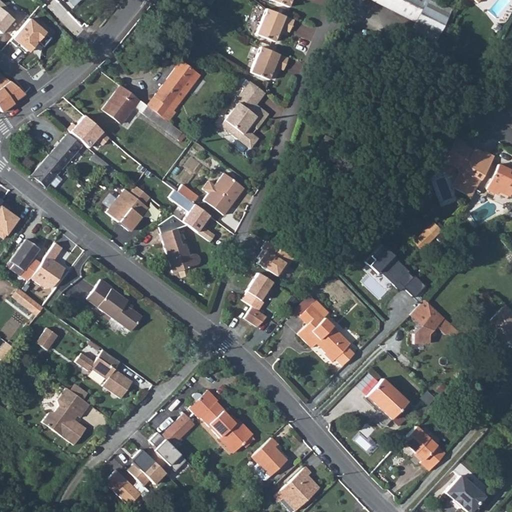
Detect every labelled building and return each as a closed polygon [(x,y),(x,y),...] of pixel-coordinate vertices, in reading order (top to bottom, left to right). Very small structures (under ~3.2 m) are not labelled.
[(371,0),(415,21),(425,0),(371,0)] [(425,0),(415,21),(410,30),(414,32),(423,36),(425,33),(428,26),(433,11),(434,7),(436,2),(432,0),(425,0)] [(436,2),(434,7),(446,19),(451,10),(450,8),(441,4),(436,2)] [(0,3),(0,33),(1,34),(16,16),(0,3)] [(433,11),(428,26),(438,35),(446,19),(434,7),(433,11)] [(266,9),(265,9),(254,34),(273,42),(279,28),(287,31),(292,20),(266,9)] [(28,21),(12,39),(29,53),(46,35),(28,21)] [(425,33),(423,36),(434,42),(435,42),(438,35),(428,26),(425,33)] [(414,32),(409,41),(419,45),(423,36),(414,32)] [(423,36),(419,45),(428,49),(430,50),(434,42),(423,36)] [(409,41),(408,43),(427,52),(428,49),(419,45),(409,41)] [(287,58),(259,47),(249,72),(267,80),(273,66),(282,70),(287,58)] [(180,62),(146,106),(167,122),(174,112),(172,111),(189,88),(184,85),(193,72),(180,62)] [(193,72),(184,85),(189,88),(199,76),(193,72)] [(0,111),(0,112),(24,94),(3,76),(0,78),(0,111)] [(259,89),(249,82),(228,109),(230,111),(219,126),(250,149),(257,138),(252,134),(245,129),(249,124),(256,129),(267,114),(255,105),(252,103),(256,97),(259,99),(264,93),(259,89)] [(138,100),(119,86),(101,110),(120,124),(138,100)] [(83,117),(71,132),(94,153),(107,138),(83,117)] [(245,129),(252,134),(256,129),(249,124),(245,129)] [(66,134),(49,154),(63,166),(80,146),(66,134)] [(456,138),(447,153),(453,157),(449,164),(458,169),(459,175),(452,187),(469,197),(493,156),(485,151),(481,158),(472,152),(473,151),(463,145),(464,143),(456,138)] [(440,149),(434,158),(448,166),(449,164),(453,157),(447,153),(440,149)] [(114,169),(94,153),(89,159),(109,175),(114,169)] [(63,166),(49,154),(31,174),(45,186),(63,166)] [(511,173),(511,176),(507,175),(509,170),(498,165),(485,189),(495,194),(497,191),(509,197),(511,190),(511,173)] [(209,190),(202,199),(222,214),(228,207),(226,205),(230,199),(232,201),(242,187),(222,172),(215,182),(209,178),(203,185),(209,190)] [(181,183),(176,190),(191,201),(196,195),(181,183)] [(105,211),(129,230),(147,207),(143,204),(149,196),(134,184),(128,192),(123,188),(105,211)] [(194,205),(180,223),(209,242),(214,235),(203,227),(210,217),(194,205)] [(18,218),(1,206),(0,206),(0,238),(3,239),(18,218)] [(172,216),(156,226),(175,272),(194,264),(196,262),(196,259),(196,257),(194,255),(192,254),(189,254),(185,242),(181,243),(176,230),(172,216)] [(432,222),(425,229),(433,237),(440,230),(432,222)] [(293,253),(265,238),(261,246),(262,247),(257,256),(260,257),(257,261),(277,272),(280,268),(284,270),(293,253)] [(30,278),(40,263),(33,258),(38,251),(24,240),(6,268),(27,282),(30,278)] [(40,263),(30,278),(50,290),(65,268),(54,260),(63,247),(54,242),(40,263)] [(371,260),(367,264),(375,272),(380,272),(400,291),(404,286),(412,295),(421,285),(412,277),(411,278),(405,273),(407,271),(378,244),(367,256),(371,260)] [(271,281),(257,273),(240,300),(250,308),(256,312),(262,302),(260,301),(271,281)] [(11,296),(35,315),(42,306),(18,287),(11,296)] [(97,288),(87,302),(131,333),(142,318),(126,306),(128,303),(111,291),(107,296),(97,288)] [(315,296),(310,301),(323,314),(328,309),(315,296)] [(431,307),(423,300),(408,315),(419,325),(411,334),(412,344),(427,343),(427,334),(434,327),(442,335),(447,335),(452,340),(458,334),(431,307)] [(323,314),(310,301),(300,312),(308,320),(307,321),(297,330),(297,331),(311,345),(319,336),(328,345),(325,349),(333,356),(334,354),(342,361),(353,349),(346,342),(349,339),(323,314)] [(511,313),(504,306),(490,321),(497,328),(493,332),(504,341),(510,336),(511,338),(511,313)] [(250,308),(244,318),(257,327),(265,317),(256,312),(250,308)] [(47,327),(35,343),(47,350),(58,335),(47,327)] [(119,363),(102,351),(94,364),(81,354),(75,364),(88,373),(89,372),(104,383),(101,387),(119,400),(132,382),(115,369),(119,363)] [(356,382),(366,392),(379,378),(369,369),(356,382)] [(379,378),(366,392),(390,416),(406,399),(381,375),(379,378)] [(88,405),(65,388),(57,400),(57,406),(52,412),(47,412),(41,422),(72,445),(84,430),(71,420),(74,415),(79,418),(88,405)] [(192,403),(190,405),(206,419),(218,408),(212,402),(214,401),(205,391),(199,396),(197,394),(195,394),(193,394),(191,395),(190,397),(190,400),(192,403)] [(410,402),(406,399),(390,416),(397,422),(403,416),(399,413),(410,402)] [(190,405),(186,408),(196,419),(198,417),(216,437),(218,436),(232,451),(250,435),(234,418),(229,423),(226,419),(227,417),(218,408),(206,419),(190,405)] [(195,424),(184,413),(168,428),(179,440),(195,424)] [(366,449),(371,443),(366,439),(374,428),(367,423),(354,439),(366,449)] [(407,432),(400,440),(421,459),(418,462),(427,470),(442,454),(413,426),(407,432)] [(179,440),(168,428),(161,435),(171,446),(179,440)] [(171,446),(161,435),(158,432),(149,440),(153,445),(145,453),(161,468),(166,462),(175,471),(186,460),(171,446)] [(269,438),(250,456),(257,464),(268,476),(284,460),(273,447),(275,445),(269,438)] [(161,468),(145,453),(141,449),(132,458),(135,461),(127,469),(144,486),(149,480),(154,484),(165,472),(161,468)] [(268,476),(257,464),(253,468),(253,471),(261,479),(264,480),(268,476)] [(304,465),(272,493),(278,499),(282,495),(294,508),(317,486),(305,474),(309,470),(304,465)] [(458,474),(443,492),(458,505),(473,487),(458,474)] [(473,487),(458,505),(465,511),(466,511),(482,495),(473,487)]
